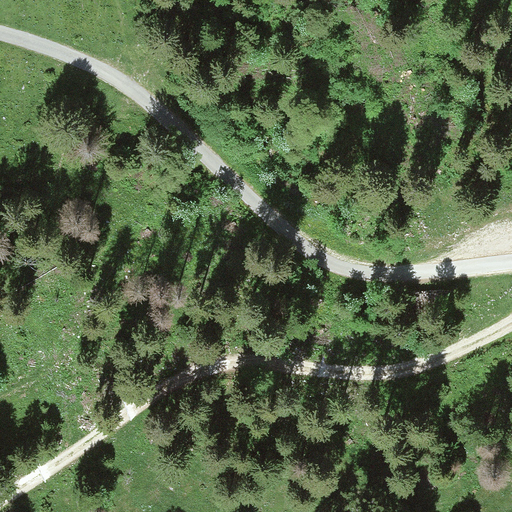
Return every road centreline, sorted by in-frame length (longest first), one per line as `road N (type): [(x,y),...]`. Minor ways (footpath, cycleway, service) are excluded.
road 1 (unclassified): [(0,33),(73,57),(132,90),(328,263),(389,275),(511,262)]
road 2 (track): [(0,502),(188,373),(267,361),(395,372),(442,361),(511,323)]
